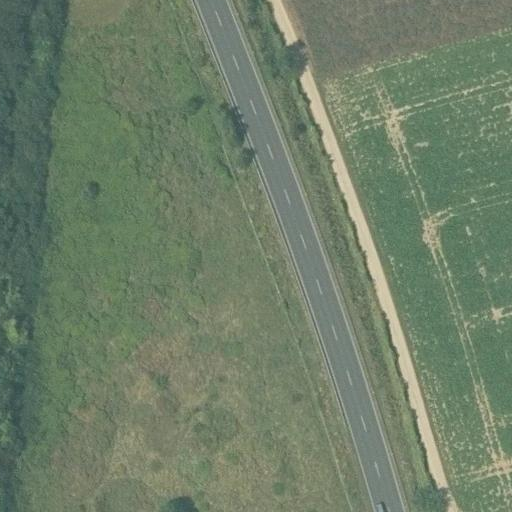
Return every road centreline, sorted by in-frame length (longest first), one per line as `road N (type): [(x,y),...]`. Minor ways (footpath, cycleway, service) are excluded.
road 1 (primary): [(389,511),(270,146),(209,0)]
road 2 (track): [(271,0),(397,346),(443,511)]
